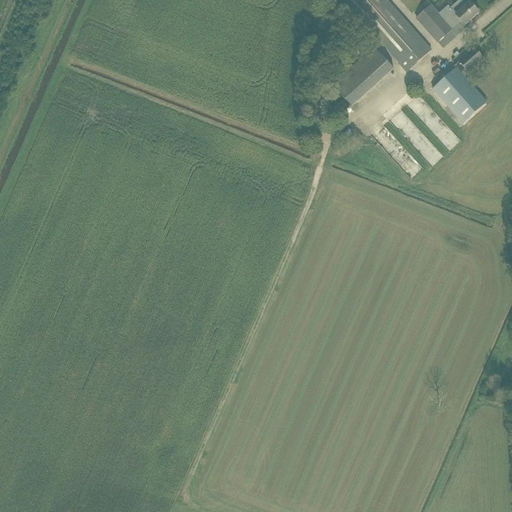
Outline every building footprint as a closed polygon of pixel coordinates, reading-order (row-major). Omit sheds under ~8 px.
[(345,0),(340,5),(370,38),(373,36),(407,74),(432,51),(387,0),(345,0)] [(431,6),(416,19),(437,42),(451,29),(460,22),(464,26),(478,14),(477,12),(479,11),(475,7),(474,8),(470,4),(469,4),(466,0),(460,0),(450,9),(453,13),(444,21),(431,6)] [(458,62),(459,62),(454,67),(456,69),(433,90),(463,124),(486,103),(464,78),(484,61),(473,49),(458,62)] [(351,106),(394,69),(380,53),(337,91),(351,106)] [(451,150),(461,140),(418,95),(385,126),(394,136),(397,133),(394,130),(398,126),(413,142),(422,133),(425,136),(431,130),(451,150)] [(426,173),(432,168),(403,134),(398,139),(426,173)]
